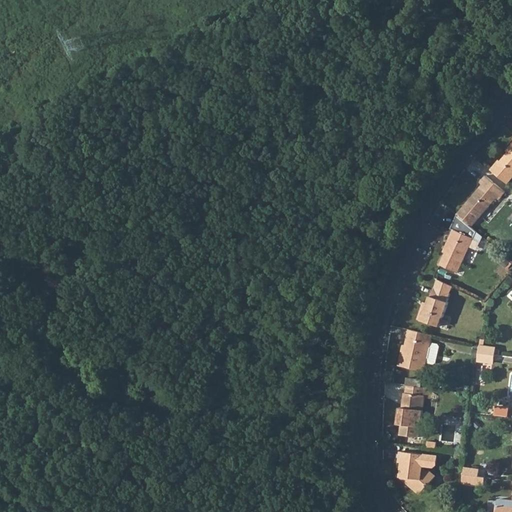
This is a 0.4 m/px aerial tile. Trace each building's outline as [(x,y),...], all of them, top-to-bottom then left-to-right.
[(492,170),(508,184),(511,179),(511,146),(511,149),(511,150),(502,162),(500,160),(492,170)] [(483,185),(467,204),(458,215),(459,215),(472,227),(481,216),(498,197),(500,199),(506,192),(487,175),(481,182),(483,185)] [(441,264),(458,273),(478,232),(472,227),(459,215),(453,228),(455,229),(446,247),(449,248),(441,264)] [(418,319),(439,326),(442,316),(443,316),(448,301),(447,301),(450,293),(449,293),(452,285),(437,278),(434,288),(431,296),(429,295),(424,310),(421,309),(418,319)] [(409,330),(405,348),(403,348),(399,365),(415,369),(424,371),(426,363),(431,343),(433,335),(409,330)] [(426,363),(432,364),(435,362),(439,348),(437,345),(431,343),(426,363)] [(479,353),(495,355),(496,348),(480,346),(479,353)] [(479,360),(494,362),(495,355),(479,353),(479,360)] [(406,385),(405,393),(404,393),(403,401),(405,404),(404,409),(400,408),(398,423),(404,424),(403,432),(414,433),(415,426),(421,427),(425,395),(424,395),(425,387),(406,385)] [(414,490),(420,490),(421,491),(433,478),(427,472),(422,468),(423,460),(422,460),(422,454),(400,451),(399,462),(402,462),(400,477),(414,490)] [(463,474),(478,476),(479,470),(464,468),(463,474)] [(462,482),(477,484),(478,476),(463,474),(462,482)] [(497,501),(495,511),(511,511),(511,500),(500,499),(497,501)]
